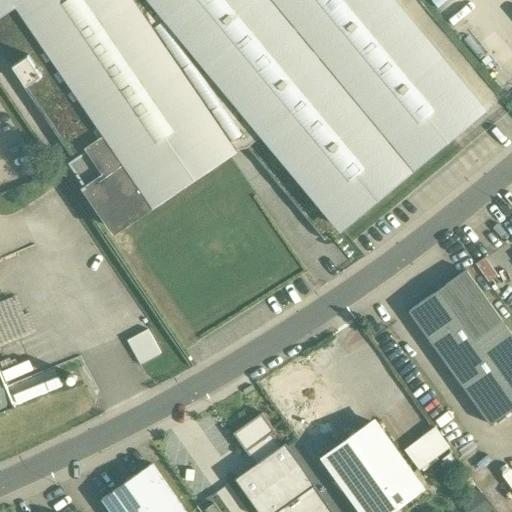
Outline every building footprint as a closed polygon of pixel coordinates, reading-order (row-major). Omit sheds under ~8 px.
[(0,0),(0,13),(19,0),(0,0)] [(19,0),(0,13),(0,32),(18,60),(14,63),(28,83),(32,80),(82,153),(69,162),(114,228),(227,152),(123,0),(19,0)] [(482,108),(392,0),(154,0),(341,226),(482,108)] [(511,408),(511,334),(466,270),(409,310),(491,424),(511,408)] [(148,329),(127,340),(140,364),(161,353),(148,329)] [(0,369),(0,412),(15,406),(0,369)] [(258,412),(231,430),(251,461),(279,443),(258,412)] [(374,422),(325,457),(349,490),(397,455),(374,422)] [(434,427),(407,448),(419,466),(447,445),(434,427)] [(285,443),(236,478),(260,511),(274,511),(278,510),(314,484),(285,443)] [(397,455),(349,490),(364,511),(386,511),(421,487),(397,455)] [(186,511),(152,463),(102,498),(111,511),(186,511)] [(334,511),(314,484),(278,510),(279,511),(334,511)]
